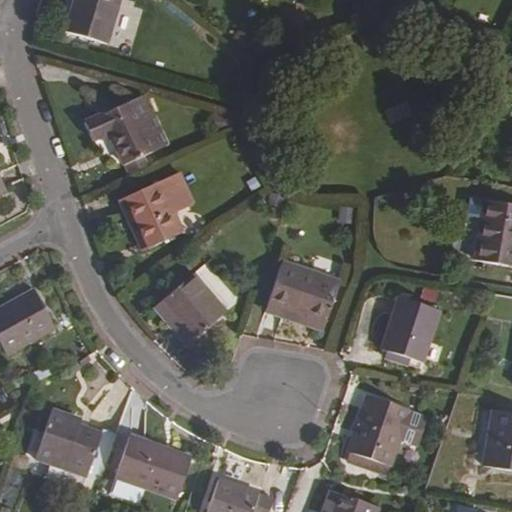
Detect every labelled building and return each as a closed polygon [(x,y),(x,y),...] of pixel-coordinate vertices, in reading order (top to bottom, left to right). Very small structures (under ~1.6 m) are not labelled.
[(73,0),(64,33),(107,45),(119,0),(73,0)] [(376,27),(358,33),(364,51),(382,46),(376,27)] [(127,103),(150,154),(159,150),(168,145),(144,95),(127,103)] [(127,103),(84,123),(92,141),(108,134),(123,166),(129,163),(150,154),(127,103)] [(237,119),(213,113),(218,138),(239,128),(237,119)] [(150,154),(129,163),(134,172),(163,159),(159,150),(150,154)] [(177,173),(118,201),(142,252),(182,233),(173,214),(192,205),(177,173)] [(511,207),(483,202),(474,260),(511,267),(511,207)] [(339,282),(282,263),(267,306),(325,325),(339,282)] [(192,274),(158,304),(191,342),(226,312),(192,274)] [(34,289),(0,308),(0,344),(6,355),(56,328),(34,289)] [(397,298),(380,351),(422,364),(439,311),(397,298)] [(158,304),(152,309),(185,347),(191,342),(158,304)] [(325,325),(267,306),(265,313),(323,332),(325,325)] [(410,411),(366,395),(361,411),(363,411),(354,437),(352,436),(346,452),(388,467),(390,468),(410,411)] [(51,411),(35,459),(86,477),(100,482),(117,434),(102,429),(100,435),(79,428),(81,422),(51,411)] [(361,411),(352,436),(354,437),(363,411),(361,411)] [(511,414),(492,411),(482,466),(511,471),(511,414)] [(129,436),(115,479),(177,499),(191,457),(129,436)] [(388,467),(349,454),(346,464),(384,477),(388,467)] [(218,479),(206,511),(267,511),(273,498),(218,479)] [(328,491),(320,511),(328,511),(335,493),(328,491)] [(335,493),(328,511),(376,511),(378,508),(335,493)]
